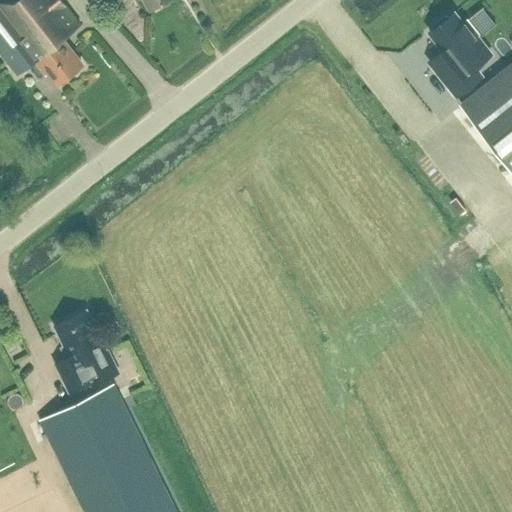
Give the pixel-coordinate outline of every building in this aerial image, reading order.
[(0,0),(0,51),(16,72),(34,57),(44,70),(47,68),(57,82),(81,64),(61,37),(79,23),(61,0),(0,0)] [(462,22),(454,11),(448,16),(444,15),(435,22),(434,26),(428,31),(442,48),(440,50),(448,61),(436,70),(455,95),(478,78),(470,68),(490,53),(476,35),(478,33),(467,18),(462,22)] [(511,62),(462,103),(511,167),(511,62)] [(70,354),(55,361),(69,390),(88,381),(91,387),(120,372),(108,347),(105,349),(87,310),(56,324),(70,354)] [(125,394),(142,384),(136,371),(118,381),(125,394)] [(85,511),(176,511),(112,382),(39,418),(85,511)] [(134,406),(145,431),(159,425),(148,400),(134,406)]
